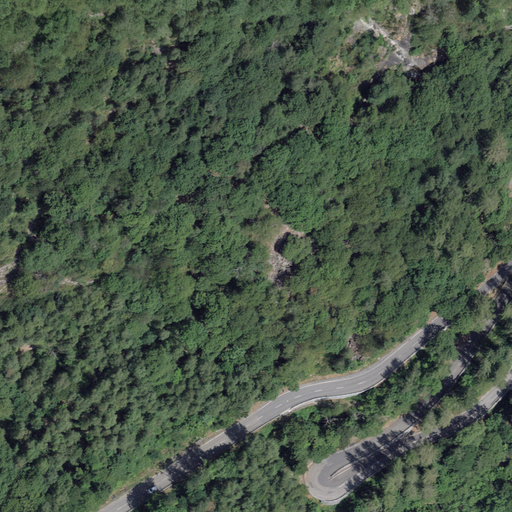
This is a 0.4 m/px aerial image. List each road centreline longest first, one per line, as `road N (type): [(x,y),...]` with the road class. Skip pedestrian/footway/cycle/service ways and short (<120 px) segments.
road 1 (tertiary): [(511,288),(424,407),(370,446),(323,465),(317,478),(329,489),(344,486),(470,417),(511,375)]
road 2 (tertiary): [(114,511),(283,403),(374,377),(511,260)]
